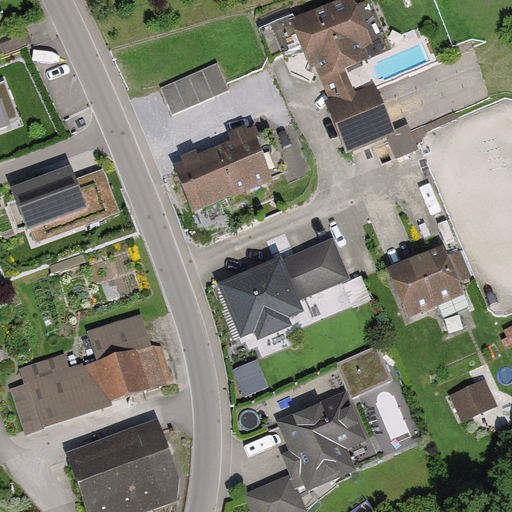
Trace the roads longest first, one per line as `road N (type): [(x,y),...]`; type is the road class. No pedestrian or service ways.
road 1 (residential): [(202,511),(210,422),(199,346),(117,129)]
road 2 (unknown): [(206,388),(125,430),(46,455),(18,451),(0,433)]
road 3 (residential): [(117,129),(57,0)]
road 4 (residential): [(0,174),(117,129)]
